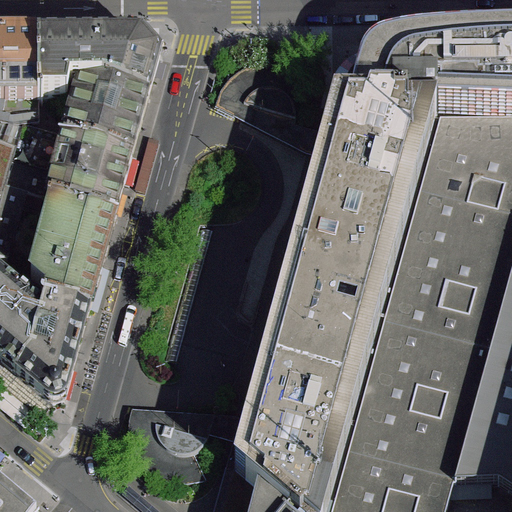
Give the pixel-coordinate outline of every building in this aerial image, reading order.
[(349,71),(334,111),(394,111),(394,118),(437,117),(511,116),(511,40),(504,40),(448,45),(397,49),(365,58),(349,71)] [(41,106),(39,43),(0,43),(0,106),(5,106),(41,106)] [(103,88),(149,101),(159,62),(142,43),(39,43),(41,106),(44,107),(45,103),(66,103),(71,88),(80,88),(103,88)] [(321,161),(328,137),(313,133),(296,129),(297,123),(245,109),(254,99),(264,94),(274,93),(286,98),(291,105),(317,92),(306,76),(288,69),(269,67),(248,71),(230,82),(222,96),(216,111),(226,116),(239,122),(306,157),(321,161)] [(80,88),(66,142),(133,161),(149,101),(103,88),(80,88)] [(245,109),(297,123),(297,115),(294,108),(291,105),(286,98),(274,93),(264,94),(254,99),(245,109)] [(41,106),(5,106),(4,109),(0,111),(0,127),(18,131),(32,129),(41,106)] [(259,497),(281,511),(328,511),(437,117),(394,118),(394,111),(334,111),(328,137),(321,161),(249,423),(242,449),(234,479),(259,497)] [(511,116),(437,117),(328,511),(448,511),(455,488),(511,278),(511,116)] [(49,203),(66,142),(31,133),(31,135),(23,132),(17,153),(6,191),(27,196),(49,203)] [(49,203),(53,204),(116,221),(133,161),(66,142),(49,203)] [(0,146),(0,213),(6,191),(17,153),(0,146)] [(6,191),(0,213),(0,260),(8,263),(27,196),(6,191)] [(49,294),(46,304),(89,316),(116,221),(53,204),(32,281),(45,293),(49,294)] [(511,278),(455,488),(498,487),(511,496),(511,278)] [(0,280),(0,363),(18,378),(30,362),(44,313),(32,307),(0,280)] [(46,304),(44,313),(30,362),(18,378),(53,409),(65,404),(89,316),(46,304)] [(157,429),(207,445),(209,439),(228,445),(242,449),(249,423),(232,421),(145,416),(134,416),(130,434),(132,451),(140,467),(155,479),(173,485),(189,486),(205,482),(194,458),(191,459),(174,458),(163,451),(158,442),(157,429)] [(202,453),(207,445),(157,429),(158,442),(163,451),(174,458),(191,459),(194,458),(202,453)] [(255,511),(259,497),(234,479),(225,511),(255,511)] [(0,511),(16,511),(18,510),(0,494),(0,511)] [(281,511),(259,497),(255,511),(281,511)]
